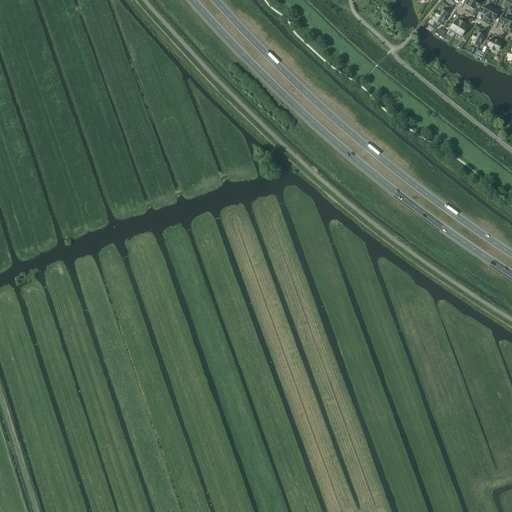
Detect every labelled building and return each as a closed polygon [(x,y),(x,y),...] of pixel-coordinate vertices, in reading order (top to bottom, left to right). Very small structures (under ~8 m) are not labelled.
[(479,0),(470,0),(470,1),(468,5),(474,9),(476,6),(478,7),(480,3),(479,2),(479,0)] [(484,17),(488,18),(494,8),(488,5),(483,14),(486,16),(485,17),(485,16),(484,17)] [(494,8),(488,18),(491,20),(492,20),(491,20),(491,19),(495,20),(500,11),(494,8)] [(442,10),(440,13),(438,12),(435,16),(437,17),(435,20),(435,21),(434,22),(439,26),(440,24),(441,25),(443,21),(444,22),(446,19),(445,18),(448,14),(442,10)] [(505,27),(509,29),(511,22),(511,16),(508,15),(503,25),(507,26),(507,27),(506,27),(505,27)] [(450,31),(455,34),(463,22),(459,20),(459,21),(460,21),(459,22),(456,20),(451,29),(450,31)] [(463,22),(455,34),(461,38),(462,36),(468,27),(464,25),(465,24),(466,25),(463,22)] [(481,43),(483,40),(482,39),(484,36),(478,32),(476,35),(475,34),(472,38),(474,39),(472,43),(479,46),(480,43),(481,43)] [(488,46),(491,47),(490,49),(494,51),(495,49),(499,51),(502,44),(498,42),(495,40),(495,41),(491,39),(488,46)]
